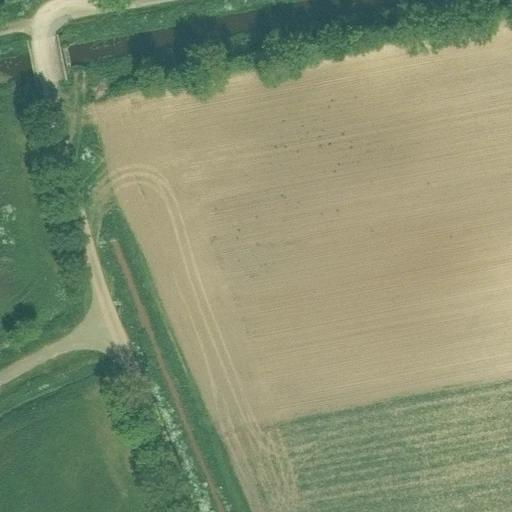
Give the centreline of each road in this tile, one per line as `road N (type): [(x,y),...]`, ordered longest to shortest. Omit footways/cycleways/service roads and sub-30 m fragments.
road 1 (unclassified): [(113,329),(44,36)]
road 2 (unclassified): [(186,511),(113,329)]
road 3 (unclassified): [(113,329),(0,398)]
